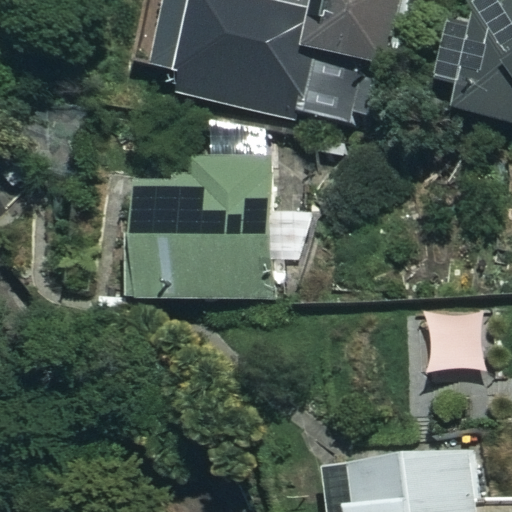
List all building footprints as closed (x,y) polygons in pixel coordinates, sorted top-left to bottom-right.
[(0,0),(0,8),(19,0),(0,0)] [(171,0),(157,67),(199,76),(194,101),(390,143),(420,0),(171,0)] [(511,0),(491,0),(463,123),(511,134),(511,0)] [(0,220),(24,197),(0,172),(0,220)] [(158,175),(160,306),(289,303),(286,172),(158,175)] [(496,511),(488,454),(339,475),(344,511),(496,511)]
